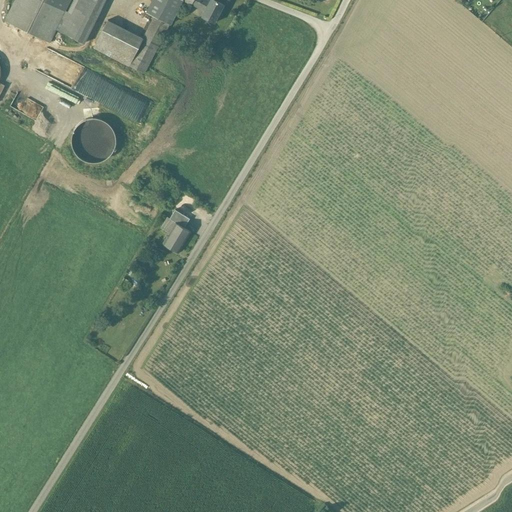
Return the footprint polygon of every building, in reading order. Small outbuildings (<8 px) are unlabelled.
[(70,0),(15,0),(5,20),(49,42),(65,10),(70,0)] [(104,0),(73,0),(68,11),(65,10),(56,29),(83,43),(104,0)] [(164,0),(157,13),(166,18),(176,0),(183,0),(191,4),(193,0),(164,0)] [(207,2),(202,0),(193,0),(192,4),(203,10),(207,2)] [(223,4),(215,0),(208,0),(207,2),(203,10),(201,15),(214,21),(223,4)] [(143,38),(129,66),(144,73),(169,23),(154,16),(143,38)] [(143,38),(107,20),(93,48),(129,66),(143,38)] [(83,43),(56,29),(50,41),(88,59),(93,48),(83,43)] [(100,104),(140,121),(142,116),(132,112),(137,102),(106,89),(100,104)] [(82,117),(77,157),(114,162),(119,122),(82,117)] [(190,219),(175,210),(170,219),(176,223),(184,228),(190,219)] [(184,228),(176,223),(163,243),(178,253),(191,232),(184,228)]
